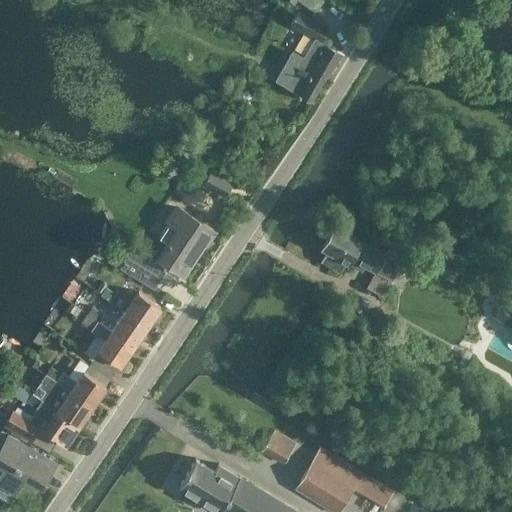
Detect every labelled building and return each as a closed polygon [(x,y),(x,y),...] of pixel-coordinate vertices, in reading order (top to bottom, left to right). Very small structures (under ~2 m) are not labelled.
[(288,55),(274,80),(285,86),(312,101),(339,55),(340,52),(338,51),(320,41),(327,29),(298,11),(298,12),(298,11),(290,25),(313,38),(304,55),(299,62),(288,55)] [(186,173),(196,156),(179,146),(169,163),(186,173)] [(224,198),(233,182),(211,170),(202,186),(224,198)] [(182,274),(211,229),(178,208),(159,237),(167,243),(157,258),(182,274)] [(385,253),(335,225),(321,248),(327,251),(321,262),(342,273),(351,258),(375,271),(368,284),(384,293),(401,263),(413,270),(417,264),(389,248),(385,253)] [(114,249),(107,261),(137,278),(148,261),(131,250),(127,257),(114,249)] [(105,287),(100,294),(110,302),(115,294),(105,287)] [(146,326),(159,306),(138,291),(124,311),(146,326)] [(511,326),(511,309),(500,303),(493,316),(511,326)] [(76,315),(81,308),(75,304),(70,311),(76,315)] [(146,326),(124,311),(116,306),(110,315),(118,321),(111,330),(132,345),(146,326)] [(91,307),(87,314),(97,321),(102,314),(91,307)] [(132,345),(111,330),(97,321),(87,314),(82,321),(92,328),(90,331),(96,334),(105,340),(98,351),(119,365),(132,345)] [(55,381),(90,405),(103,386),(82,371),(75,381),(62,372),(60,375),(49,367),(44,375),(55,381)] [(77,425),(90,405),(55,381),(44,375),(40,382),(32,394),(77,425)] [(63,444),(77,425),(32,394),(27,401),(36,408),(35,410),(49,419),(42,430),(63,444)] [(31,441),(40,426),(12,409),(2,425),(31,441)] [(281,463),(293,442),(273,430),(261,450),(281,463)] [(42,479),(52,462),(7,436),(0,448),(0,455),(8,460),(0,473),(0,482),(13,490),(25,469),(42,479)] [(319,446),(294,488),(307,496),(332,511),(338,511),(352,489),(362,472),(319,446)] [(213,470),(194,458),(177,486),(218,511),(294,511),(216,464),(213,470)]
